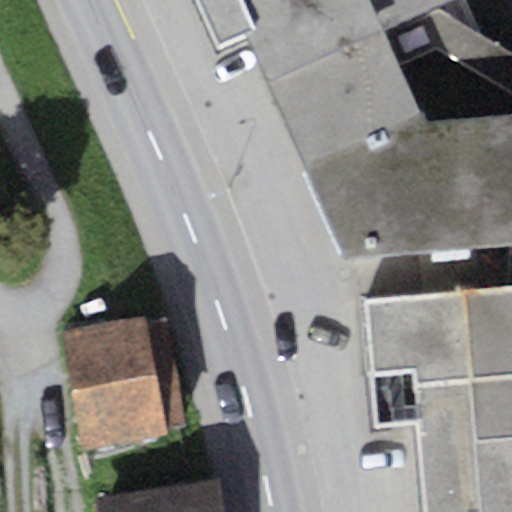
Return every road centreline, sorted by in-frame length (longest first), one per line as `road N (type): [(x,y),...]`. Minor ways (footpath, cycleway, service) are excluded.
road 1 (primary): [(272,511),(204,258),(90,0)]
road 2 (residential): [(0,304),(24,306),(59,288),(67,251),(41,172),(0,92)]
road 3 (unknown): [(105,392),(237,362)]
